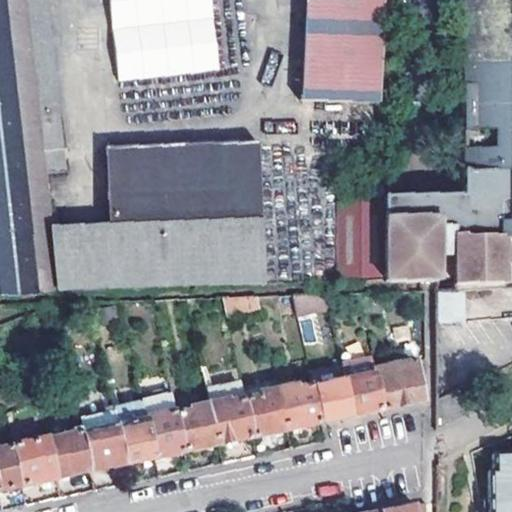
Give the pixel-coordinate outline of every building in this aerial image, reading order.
[(0,0),(0,294),(261,285),(257,139),(104,145),(107,222),(53,225),(45,167),(64,164),(56,105),(38,108),(23,0),(0,0)] [(42,0),(23,0),(38,108),(56,105),(42,0)] [(109,0),(118,71),(214,60),(207,0),(109,0)] [(375,0),(300,0),(295,86),(372,91),(375,0)] [(511,0),(460,0),(462,196),(461,196),(461,238),(493,241),(494,290),(502,289),(511,288),(511,0)] [(383,275),(383,281),(433,281),(436,281),(436,254),(451,254),(452,284),(455,284),(455,291),(461,291),(477,290),(494,290),(493,241),(461,238),(461,196),(384,197),(384,203),(339,203),(338,275),(383,275)] [(434,292),(434,323),(462,322),(461,291),(455,291),(434,292)] [(292,294),(297,316),(329,308),(326,293),(292,294)] [(256,295),(221,297),(225,315),(260,314),(256,295)] [(371,359),(341,365),(345,381),(353,417),(359,416),(382,411),(374,371),(371,359)] [(403,407),(426,402),(417,362),(374,371),(382,411),(403,407)] [(274,381),(240,388),(243,403),(256,400),(255,397),(277,393),(274,381)] [(312,388),(319,424),(328,422),(353,417),(345,381),(312,388)] [(240,388),(206,395),(208,407),(228,403),(228,406),(243,403),(240,388)] [(297,389),(277,393),(285,432),(319,424),(312,388),(298,391),(297,389)] [(243,403),(250,439),(285,432),(277,393),(255,397),(256,400),(243,403)] [(170,395),(156,398),(160,417),(174,414),(170,395)] [(156,398),(140,401),(140,405),(144,420),(152,459),(182,453),(174,417),(174,414),(160,417),(156,398)] [(208,407),(216,445),(250,439),(243,403),(228,406),(228,403),(208,407)] [(140,405),(110,411),(111,413),(113,426),(144,420),(140,405)] [(188,414),(174,417),(182,453),(216,445),(208,407),(187,411),(188,414)] [(77,420),(79,434),(87,472),(121,465),(113,426),(111,413),(77,420)] [(144,420),(113,426),(121,465),(152,459),(144,420)] [(79,434),(45,441),(53,480),(87,472),(79,434)] [(511,511),(511,434),(510,453),(490,454),(488,470),(484,470),(483,511),(511,511)] [(10,448),(11,450),(19,487),(53,480),(45,441),(10,448)] [(0,491),(19,487),(11,450),(0,452),(0,491)]
